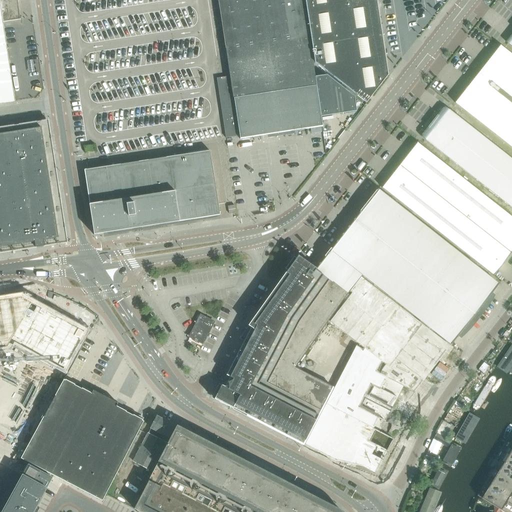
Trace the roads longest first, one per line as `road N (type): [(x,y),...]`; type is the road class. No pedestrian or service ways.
road 1 (secondary): [(373,510),(178,396),(86,265)]
road 2 (secondary): [(252,237),(282,227),(310,203),(469,0)]
road 3 (residential): [(373,510),(387,501),(456,383),(511,312)]
road 4 (secondary): [(86,265),(252,237)]
road 5 (secondary): [(86,265),(59,104)]
road 6 (unknown): [(0,211),(54,197),(49,148),(0,155)]
road 7 (residential): [(208,372),(257,272),(252,237)]
